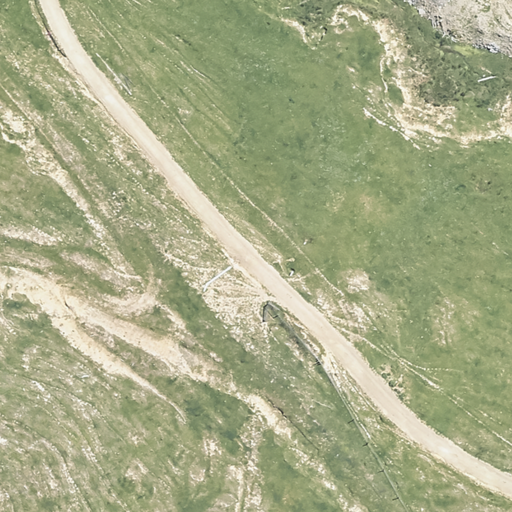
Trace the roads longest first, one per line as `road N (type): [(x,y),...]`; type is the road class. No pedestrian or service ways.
road 1 (track): [(511,488),(428,444),(371,395),(344,349),(294,307),(99,91),(44,0)]
road 2 (track): [(0,75),(155,250),(156,279),(137,306),(0,258)]
